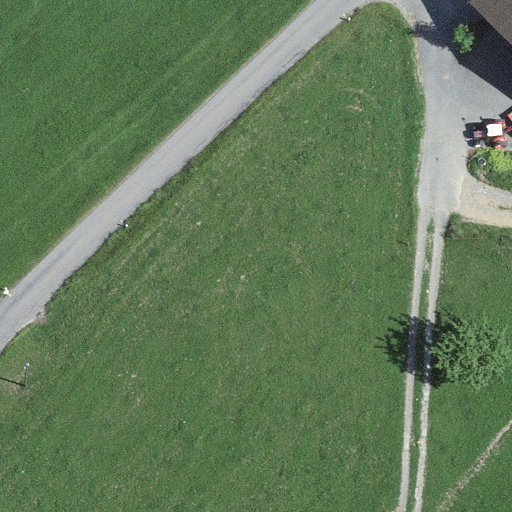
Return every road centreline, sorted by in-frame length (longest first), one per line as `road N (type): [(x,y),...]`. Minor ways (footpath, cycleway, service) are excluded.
road 1 (unclassified): [(342,0),(0,329)]
road 2 (track): [(444,189),(415,511)]
